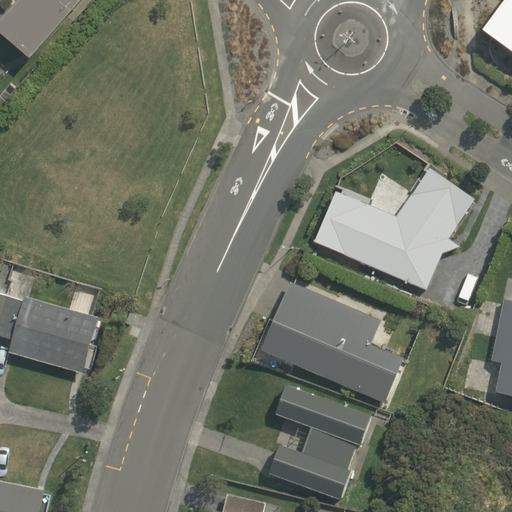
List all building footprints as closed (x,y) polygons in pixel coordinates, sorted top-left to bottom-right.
[(15,0),(0,17),(0,29),(30,57),(79,0),(15,0)] [(511,0),(509,0),(488,29),(511,47),(511,0)] [(347,254),(430,289),(446,252),(463,245),(452,237),(479,197),(434,165),(399,215),(340,189),(318,240),(347,252),(347,254)] [(290,281),(260,349),(385,401),(405,356),(371,342),(383,318),(290,281)] [(23,298),(7,294),(0,319),(0,333),(14,338),(11,350),(83,371),(99,315),(25,294),(23,298)] [(511,299),(505,298),(493,360),(502,361),(496,390),(511,393),(511,299)] [(303,451),(280,443),(270,472),(341,498),(352,469),(349,468),(357,443),(361,443),(371,416),(286,383),(276,412),(312,425),(303,451)] [(0,511),(40,511),(45,487),(0,478),(0,511)] [(264,511),(267,501),(227,492),(223,510),(214,508),(213,511),(264,511)]
